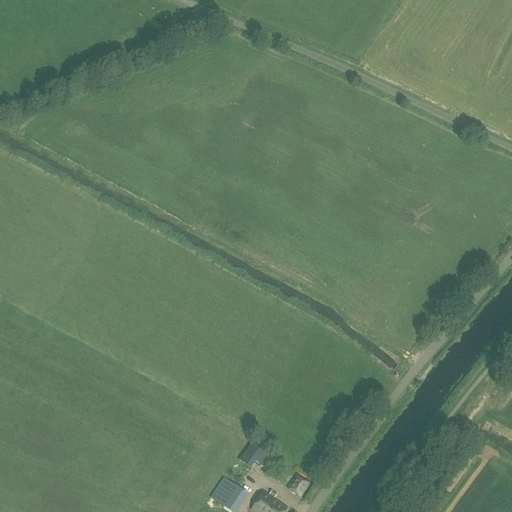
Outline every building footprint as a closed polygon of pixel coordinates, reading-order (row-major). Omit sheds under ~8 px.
[(254,440),(246,452),(239,461),(250,469),(255,462),(266,470),(276,456),(254,440)] [(301,498),(310,482),(296,472),(286,488),(301,498)] [(231,511),(236,511),(248,495),(223,478),(210,498),(231,511)] [(274,499),(277,494),(272,490),(269,495),(274,499)] [(251,510),(253,511),(285,511),(287,509),(264,493),(251,510)]
